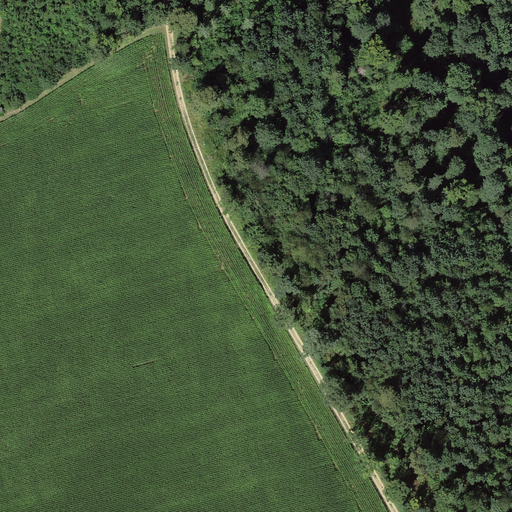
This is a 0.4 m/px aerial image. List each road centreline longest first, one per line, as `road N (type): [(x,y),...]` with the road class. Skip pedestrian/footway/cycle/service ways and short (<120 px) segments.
road 1 (track): [(393,511),(208,183),(175,80),(165,0)]
road 2 (track): [(511,272),(456,154),(399,0)]
